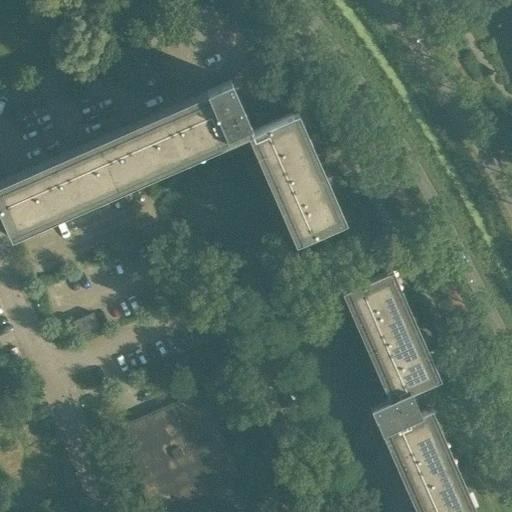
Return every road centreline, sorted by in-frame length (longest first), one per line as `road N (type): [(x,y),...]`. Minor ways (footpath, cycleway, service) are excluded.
road 1 (residential): [(391,511),(379,484),(355,470),(283,305),(243,286),(47,372)]
road 2 (tertiary): [(299,0),(407,142),(511,341)]
road 3 (tertiary): [(511,207),(465,116),(377,0)]
road 4 (residential): [(197,40),(154,33),(0,110)]
road 5 (residential): [(103,511),(47,372)]
